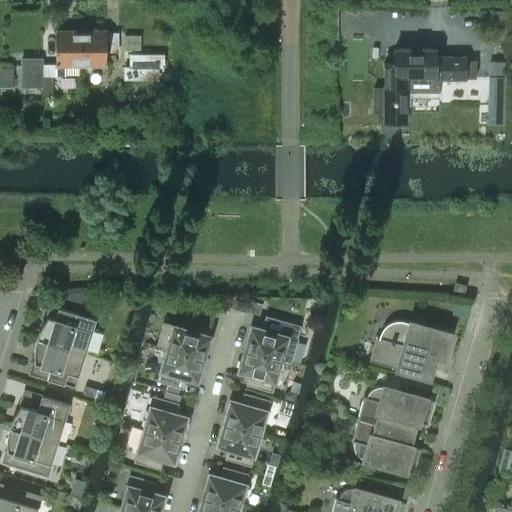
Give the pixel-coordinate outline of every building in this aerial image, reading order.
[(65,72),(65,65),(81,64),(81,30),(55,30),(56,65),(58,65),(58,72),(65,72)] [(107,30),(81,30),(81,64),(107,64),(107,30)] [(141,35),(124,35),(124,49),(141,49),(141,35)] [(382,85),(373,85),(373,100),(382,100),(383,111),(383,122),(406,122),(406,92),(435,92),(435,79),(465,78),(475,78),(475,58),(465,58),(465,56),(436,57),(436,49),(394,49),(394,62),(383,62),(382,85)] [(490,58),(488,122),(503,123),(505,59),(490,58)] [(52,91),(52,63),(24,64),(24,86),(41,87),(43,92),(52,91)] [(143,82),(143,64),(117,64),(117,82),(143,82)] [(0,65),(1,84),(15,84),(14,65),(0,65)] [(465,285),(455,282),(452,293),(463,296),(465,285)] [(85,293),(68,291),(65,304),(80,309),(81,305),(85,306),(88,295),(84,295),(85,293)] [(233,308),(246,312),(248,302),(235,299),(233,308)] [(262,303),(250,301),(247,312),(259,315),(262,303)] [(50,305),(46,318),(43,322),(41,326),(38,330),(37,333),(36,337),(37,338),(85,352),(95,318),(50,305)] [(369,360),(428,377),(434,354),(445,357),(451,334),(401,320),(397,320),(392,320),(388,322),(385,325),(382,328),(380,332),(378,336),(376,336),(369,360)] [(203,359),(210,335),(163,322),(156,346),(166,348),(203,359)] [(297,338),(262,328),(251,325),(244,349),(281,359),(291,362),(297,338)] [(85,352),(37,338),(36,337),(35,342),(34,347),(33,349),(33,354),(33,357),(33,359),(29,372),(74,386),(85,352)] [(197,381),(203,359),(166,348),(157,380),(182,388),(185,378),(197,381)] [(272,391),(281,359),(244,349),(237,371),(249,374),(246,384),(272,391)] [(167,383),(165,391),(177,395),(180,387),(167,383)] [(81,398),(101,404),(105,391),(84,385),(81,398)] [(363,396),(357,418),(414,434),(417,422),(426,424),(433,400),(384,386),(380,386),(376,386),(372,387),(369,390),(367,393),(366,396),(363,396)] [(24,389),(19,407),(16,411),(13,415),(12,417),(10,421),(8,426),(9,426),(57,441),(69,403),(24,389)] [(165,391),(163,398),(178,403),(180,395),(177,395),(165,391)] [(269,400),(244,392),(241,402),(229,399),(223,422),(260,432),(269,400)] [(175,412),(178,403),(152,395),(143,428),(180,439),(187,416),(175,412)] [(414,434),(357,418),(351,440),(354,441),(353,445),(353,448),(354,452),(357,455),(360,457),(363,459),(413,472),(420,448),(411,446),(414,434)] [(251,465),(260,432),(223,422),(216,445),(228,448),(225,458),(251,465)] [(57,441),(9,426),(8,426),(8,428),(7,433),(6,438),(6,440),(6,443),(6,448),(2,461),(47,475),(57,441)] [(174,462),(180,439),(143,428),(134,461),(159,468),(162,459),(174,462)] [(511,449),(510,449),(503,472),(511,474),(511,449)] [(272,476),(275,465),(267,463),(264,473),(272,476)] [(248,473),(222,466),(220,476),(208,472),(202,495),(239,506),(248,473)] [(269,485),(272,476),(264,473),(261,483),(269,485)] [(153,491),(156,482),(130,474),(120,507),(137,511),(159,511),(164,495),(153,491)] [(405,501),(409,487),(391,482),(387,495),(405,501)] [(0,483),(0,511),(35,511),(41,496),(0,483)] [(335,497),(330,511),(401,511),(405,502),(355,488),(352,487),(348,488),(344,489),(341,491),(339,495),(338,498),(335,497)] [(237,511),(239,506),(202,495),(196,511),(237,511)]
